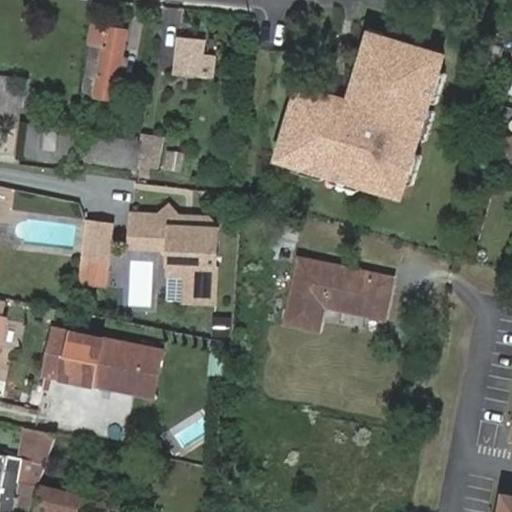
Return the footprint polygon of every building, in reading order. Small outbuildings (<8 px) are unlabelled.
[(96,93),(96,95),(117,99),(127,29),(95,24),(92,45),(96,46),(103,47),(96,93)] [(438,56),(371,36),(367,50),(364,58),(358,57),(350,86),(341,100),(318,93),(316,99),(293,92),(292,99),(282,128),(274,156),(300,167),(386,192),(395,195),(438,56)] [(206,40),(181,38),(178,73),(202,75),(206,40)] [(103,47),(96,46),(89,92),(96,93),(103,47)] [(73,125),(42,122),(38,157),(69,160),(73,125)] [(114,136),(93,134),(90,160),(111,162),(114,136)] [(146,139),(114,136),(111,162),(144,165),(144,163),(146,139)] [(165,143),(146,139),(144,163),(161,166),(165,143)] [(206,297),(211,224),(200,223),(201,213),(183,212),(183,217),(176,217),(159,199),(150,207),(120,206),(119,239),(160,242),(157,294),(206,297)] [(112,224),(84,220),(79,260),(107,264),(112,224)] [(298,228),(278,225),(271,259),(291,263),(298,228)] [(76,284),(103,289),(107,264),(79,260),(76,284)] [(382,317),(389,282),(301,264),(289,323),(318,329),(324,304),(382,317)] [(0,359),(8,319),(0,317),(0,359)] [(139,390),(148,346),(58,329),(49,373),(139,390)] [(213,343),(210,374),(227,375),(230,345),(213,343)] [(168,349),(148,346),(139,390),(158,393),(168,349)] [(22,511),(51,432),(20,425),(14,457),(0,454),(0,511),(3,511),(22,511)] [(40,481),(31,507),(47,511),(104,511),(106,507),(78,498),(79,494),(40,481)]
